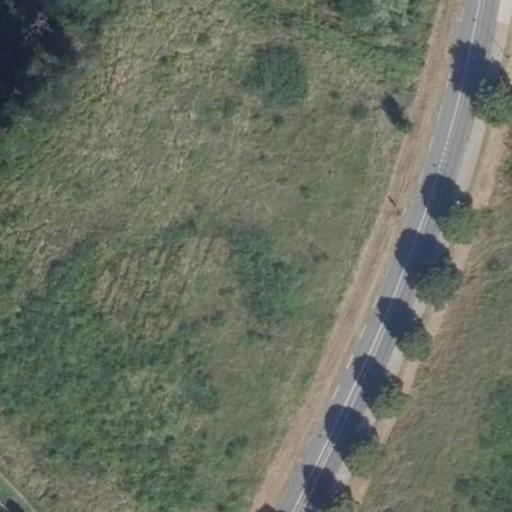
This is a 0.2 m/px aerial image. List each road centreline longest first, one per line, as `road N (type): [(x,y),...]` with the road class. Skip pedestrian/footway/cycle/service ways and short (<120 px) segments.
road 1 (tertiary): [(472,0),(396,270),(285,511)]
road 2 (tertiary): [(309,511),(427,243),(469,109),(491,0)]
